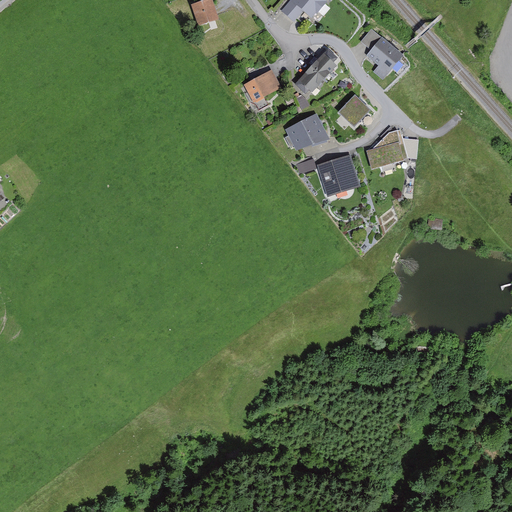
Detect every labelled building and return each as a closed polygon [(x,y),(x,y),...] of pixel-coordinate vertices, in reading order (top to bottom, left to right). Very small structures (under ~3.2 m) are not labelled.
[(217,0),(214,0),(196,6),(203,27),(224,20),(217,0)] [(335,0),(298,0),(297,1),(295,0),(284,12),(297,23),(307,12),(317,20),(335,0)] [(411,56),(379,29),(368,43),(378,51),(372,57),(383,67),(378,73),(389,83),(411,56)] [(331,52),(300,86),(311,96),(316,91),(320,94),(346,66),(331,52)] [(276,72),(249,86),(260,106),(269,101),(268,99),(286,89),(276,72)] [(377,111),(361,97),(344,114),(360,129),(377,111)] [(289,131),(290,134),(301,151),(336,141),(322,114),(289,131)] [(393,133),(366,154),(372,170),(413,160),(402,130),(393,133)] [(414,148),(427,148),(427,134),(414,133),(414,148)] [(315,154),(299,159),(302,169),(318,164),(315,154)] [(354,155),(321,165),(331,197),(364,186),(354,155)]
